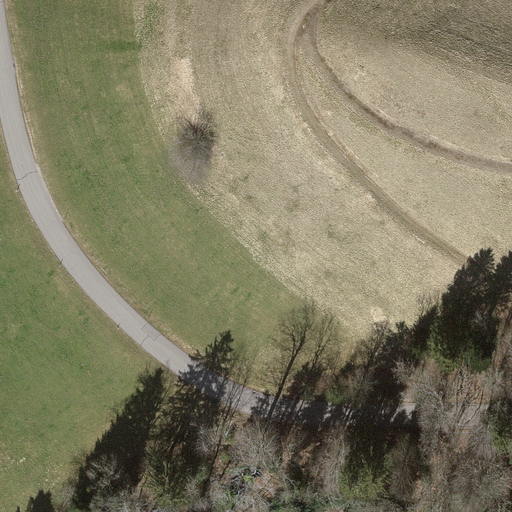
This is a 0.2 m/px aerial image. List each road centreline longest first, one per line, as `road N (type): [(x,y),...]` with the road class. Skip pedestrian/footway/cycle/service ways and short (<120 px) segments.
road 1 (unclassified): [(0,48),(24,169),(46,218),(119,310),(178,363),(250,403),(286,412),(511,418)]
road 2 (track): [(511,288),(381,198),(313,123),(288,47),(312,0)]
road 3 (track): [(315,0),(315,54),(361,109),(413,138),(511,166)]
